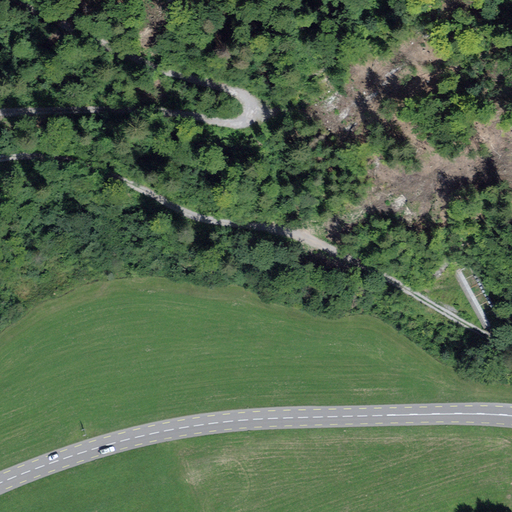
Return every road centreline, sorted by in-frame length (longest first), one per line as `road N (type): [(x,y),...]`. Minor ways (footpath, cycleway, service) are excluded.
road 1 (track): [(511,349),(296,235),(189,214),(80,164),(0,159)]
road 2 (track): [(0,111),(156,110),(231,124),(246,122),(254,110),(234,91),(160,68),(7,0)]
road 3 (primary): [(511,415),(218,422),(98,447),(0,483)]
